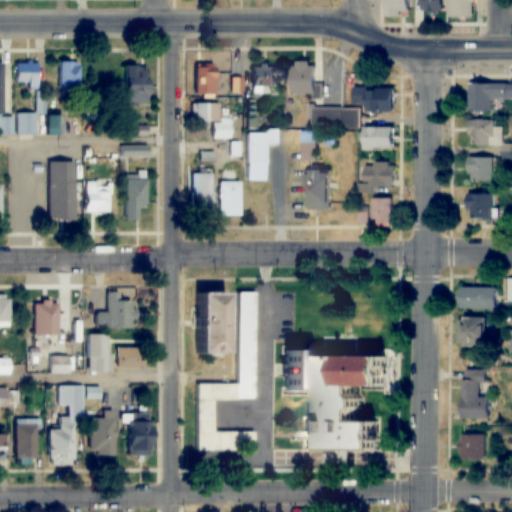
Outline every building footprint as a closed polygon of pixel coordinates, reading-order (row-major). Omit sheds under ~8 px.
[(384,0),(385,17),(409,17),(408,0),(384,0)] [(443,12),(443,0),(418,0),(418,12),(443,12)] [(449,0),(449,18),(475,18),(474,0),(449,0)] [(77,61),(58,61),(58,90),(77,90),(77,61)] [(292,62),(291,96),(323,97),(323,84),(316,84),(317,63),(292,62)] [(14,82),(26,82),(26,89),(36,89),(36,63),(14,63),(14,82)] [(193,96),(212,96),(212,65),(193,65),(193,96)] [(146,102),(146,67),(122,67),(122,102),(146,102)] [(251,96),(276,96),(276,67),(251,67),(251,96)] [(241,78),(231,78),(231,94),(241,94),(241,78)] [(511,98),(511,83),(470,83),(470,111),(493,111),(493,98),(511,98)] [(366,105),(366,114),(394,114),(394,87),(352,87),(352,105),(366,105)] [(86,121),(101,121),(101,97),(86,97),(86,121)] [(59,136),(59,98),(51,98),(51,115),(42,115),(42,136),(59,136)] [(229,139),(229,115),(219,115),(218,103),(196,104),(196,122),(210,122),(211,139),(229,139)] [(361,129),(361,108),(314,108),(314,129),(361,129)] [(34,134),(34,114),(16,114),(16,134),(34,134)] [(9,118),(0,117),(0,134),(10,134),(10,123),(9,123),(9,118)] [(503,146),(503,122),(469,121),(469,145),(503,146)] [(363,127),(363,150),(395,150),(395,127),(363,127)] [(245,132),(246,181),(265,181),(265,145),(277,145),(277,132),(245,132)] [(317,162),(317,134),(302,134),(302,162),(317,162)] [(494,181),(494,158),(469,158),(469,181),(494,181)] [(48,162),(48,219),(73,219),(73,162),(48,162)] [(397,186),(397,164),(363,164),(363,186),(397,186)] [(218,216),(239,216),(239,169),(218,169),(218,216)] [(303,205),(331,205),(331,170),(303,170),(303,205)] [(212,174),(190,174),(190,216),(212,216),(212,174)] [(25,176),(25,219),(42,219),(42,176),(25,176)] [(146,207),(146,176),(124,176),(124,221),(136,221),(136,207),(146,207)] [(83,211),(106,211),(106,184),(83,184),(83,211)] [(467,192),(495,192),(495,207),(499,207),(499,217),(495,217),(495,220),(483,220),(483,218),(470,218),(470,208),(467,208),(467,192)] [(372,197),(393,196),(394,218),(391,218),(391,222),(377,223),(377,217),(372,217),(372,197)] [(370,223),(358,223),(358,205),(370,205),(370,223)] [(498,286),(498,307),(461,307),(461,300),(459,300),(459,293),(461,293),(461,286),(498,286)] [(235,291),(254,290),(255,398),(213,398),(213,430),(253,430),(253,439),(242,439),(242,449),(195,450),(195,381),(236,381),(235,291)] [(197,291),(226,291),(226,352),(198,352),(197,291)] [(105,312),(93,312),(93,329),(133,329),(133,293),(105,293),(105,312)] [(32,335),(58,335),(58,300),(32,300),(32,335)] [(487,315),(487,343),(462,343),(462,340),(458,340),(458,319),(463,319),(463,315),(487,315)] [(107,372),(107,334),(83,334),(84,372),(107,372)] [(114,367),(146,367),(146,348),(114,348),(114,367)] [(359,386),(398,387),(398,355),(325,354),(325,358),(319,358),(319,354),(315,349),(288,349),(288,390),(314,390),(318,385),(318,382),(324,382),(324,419),(308,419),(308,450),(330,450),(330,458),(330,467),(355,467),(355,458),(355,451),(380,451),(380,419),(359,419),(359,411),(363,408),(363,396),(359,392),(359,386)] [(48,356),(48,374),(67,374),(67,356),(48,356)] [(464,379),(464,418),(491,418),(491,398),(480,398),(480,383),(488,383),(488,368),(468,368),(468,379),(464,379)] [(83,400),(100,400),(100,386),(57,386),(57,407),(63,407),(63,415),(50,415),(50,462),(71,462),(72,424),(82,425),(83,400)] [(87,418),(87,457),(113,457),(113,411),(100,411),(100,418),(87,418)] [(121,455),(147,455),(147,412),(121,412),(121,455)] [(37,465),(37,419),(12,419),(12,465),(37,465)] [(462,433),(486,432),(486,458),(461,458),(461,449),(458,449),(458,442),(462,442),(462,433)]
